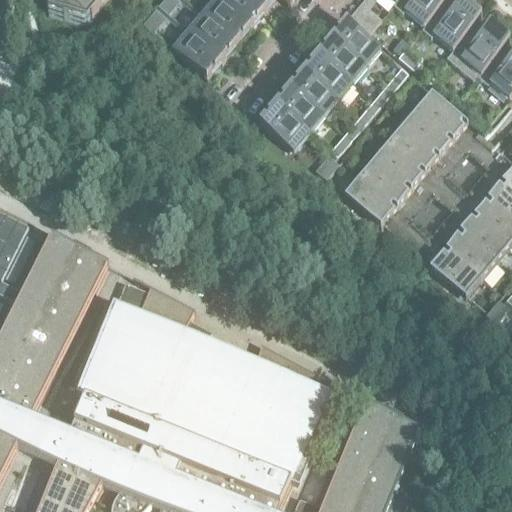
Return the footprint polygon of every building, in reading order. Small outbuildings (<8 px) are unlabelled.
[(54,0),(87,27),(91,23),(92,24),(112,0),(54,0)] [(181,7),(172,0),(169,0),(159,12),(169,20),(181,7)] [(266,17),(246,0),(221,0),(218,4),(253,33),(266,17)] [(280,1),(279,0),(246,0),(266,17),(280,1)] [(385,0),(396,9),(404,0),(370,0),(351,24),(370,41),(382,27),(368,15),(380,0),(385,0)] [(404,0),(396,9),(394,12),(403,20),(405,17),(425,33),(452,2),(453,0),(404,0)] [(452,2),(425,33),(423,36),(431,44),(434,41),(453,57),(480,26),(482,23),(463,7),(460,9),(452,2)] [(253,33),(218,4),(204,21),(239,50),(253,33)] [(167,24),(156,15),(144,30),(154,39),(167,24)] [(204,21),(190,37),(225,66),(239,50),(204,21)] [(480,26),(453,57),(447,65),(475,88),(479,84),(508,50),(511,47),(491,31),(489,33),(480,26)] [(333,45),(367,74),(381,57),(347,28),(333,45)] [(225,66),(190,37),(176,54),(190,66),(188,69),(208,86),(225,66)] [(333,45),(319,61),(353,90),(367,74),(333,45)] [(401,61),(405,57),(410,51),(403,45),(394,55),(401,61)] [(511,53),(508,50),(479,84),(488,92),(490,89),(510,106),(511,103),(511,53)] [(414,77),(420,70),(405,57),(401,61),(399,64),(414,77)] [(353,90),(319,61),(305,78),(339,107),(353,90)] [(409,80),(402,74),(392,85),(399,91),(409,80)] [(339,107),(305,78),(291,94),(325,123),(339,107)] [(433,81),(428,86),(437,94),(442,87),(433,81)] [(385,108),(394,97),(387,91),(378,102),(385,108)] [(325,123),(291,94),(277,111),(311,140),(325,123)] [(418,117),(454,148),(469,131),(432,100),(418,117)] [(462,107),(457,113),(467,122),(472,116),(462,107)] [(371,125),(380,113),(373,108),(364,119),(371,125)] [(311,140),(277,111),(260,131),(280,148),(283,145),(297,157),(311,140)] [(454,148),(418,117),(404,134),(440,164),(454,148)] [(357,141),(366,130),(359,124),(350,135),(357,141)] [(440,164),(404,134),(390,150),(426,181),(440,164)] [(343,158),(352,146),(345,141),(336,152),(343,158)] [(390,150),(376,167),(412,197),(426,181),(390,150)] [(339,171),(335,167),(329,162),(316,177),(327,185),(339,171)] [(376,167),(362,183),(398,214),(412,197),(376,167)] [(511,178),(503,189),(511,196),(511,178)] [(398,214),(362,183),(348,200),(364,214),(361,216),(382,234),(398,214)] [(511,196),(503,189),(489,206),(511,225),(511,196)] [(511,251),(511,225),(489,206),(475,222),(511,253),(511,251)] [(0,300),(18,310),(24,299),(2,288),(29,233),(0,218),(0,300)] [(511,253),(475,222),(461,239),(497,269),(511,253)] [(461,239),(447,255),(483,286),(497,269),(461,239)] [(0,488),(18,453),(58,472),(41,511),(390,511),(421,437),(402,427),(385,418),(366,408),(324,511),(281,511),(292,491),(298,493),(336,402),(334,401),(337,393),(262,352),(257,370),(206,349),(184,340),(185,338),(191,327),(196,317),(151,294),(150,295),(140,322),(117,313),(80,405),(83,406),(85,407),(71,439),(33,424),(109,271),(90,261),(72,252),(52,241),(52,243),(24,299),(18,310),(4,337),(0,345),(0,488)] [(483,286),(447,255),(430,275),(451,292),(453,290),(469,303),(483,286)] [(140,322),(149,299),(131,291),(126,289),(117,312),(140,322)] [(510,315),(499,306),(487,321),(497,330),(510,315)] [(195,329),(191,327),(185,338),(206,349),(208,345),(212,338),(195,329)]
